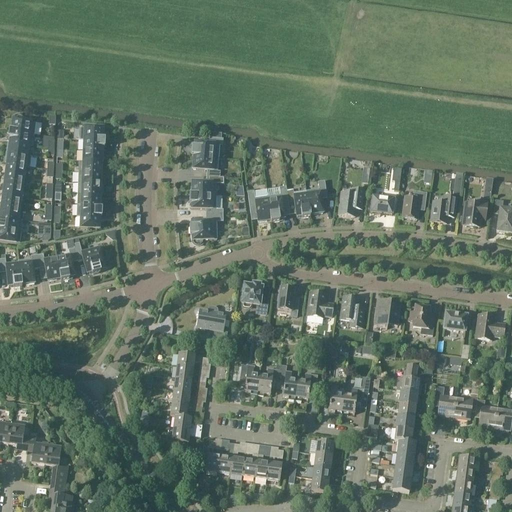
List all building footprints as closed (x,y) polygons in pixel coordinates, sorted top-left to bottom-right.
[(14,119),(12,121),(11,132),(11,133),(33,136),(35,124),(23,122),(23,120),(21,118),(18,117),(16,117),(14,119)] [(80,129),(80,141),(104,142),(104,141),(102,141),(103,130),(80,129)] [(33,136),(12,133),(9,133),(8,140),(10,140),(9,144),(32,147),(33,136)] [(192,149),(191,157),(217,160),(219,147),(222,147),(223,141),(209,139),(208,146),(195,145),(194,149),(192,149)] [(84,141),(83,152),(102,153),(102,149),(104,149),(104,142),(80,141),(84,141)] [(7,148),(6,155),(31,158),(31,157),(27,157),(28,147),(32,148),(32,147),(9,144),(9,148),(7,148)] [(101,164),(102,153),(83,152),(83,163),(79,162),(79,163),(101,164)] [(7,162),(7,166),(29,169),(31,158),(6,155),(5,162),(7,162)] [(206,172),(206,178),(219,179),(220,173),(216,172),(217,160),(191,157),(191,158),(193,158),(192,171),(206,172)] [(101,175),(101,164),(79,163),(78,174),(101,175)] [(7,166),(5,176),(24,179),(25,168),(29,169),(7,166)] [(78,174),(78,185),(103,186),(103,185),(101,185),(101,175),(78,174)] [(459,197),(462,176),(455,175),(453,196),(459,197)] [(22,189),(24,179),(5,176),(4,187),(22,189)] [(223,179),(219,179),(206,178),(206,185),(192,184),(191,197),(189,197),(215,198),(216,185),(223,185),(223,179)] [(486,180),(483,200),(486,200),(486,201),(490,201),(492,181),(486,180)] [(319,191),(306,193),(309,219),(310,219),(310,217),(322,215),(320,201),(327,200),(324,182),(318,183),(319,191)] [(78,185),(77,195),(100,196),(100,193),(102,193),(103,186),(78,185)] [(21,200),(22,189),(4,187),(2,198),(21,200)] [(280,196),(267,198),(271,224),(279,223),(279,221),(284,220),(283,213),(289,212),(286,192),(286,188),(279,189),(280,196)] [(301,220),(309,219),(306,193),(293,194),(293,191),(286,192),(289,212),(295,211),(296,218),(301,218),(301,220)] [(351,196),(341,194),(338,217),(354,219),(355,210),(361,211),(364,192),(351,191),(351,196)] [(270,224),(271,224),(267,198),(255,200),(253,193),(247,194),(249,211),(256,210),(258,224),(270,222),(270,224)] [(414,200),(405,199),(402,220),(416,222),(419,202),(425,203),(426,195),(415,194),(414,200)] [(100,207),(100,196),(77,195),(77,206),(100,207)] [(221,198),(215,198),(189,197),(189,206),(191,206),(191,211),(205,211),(205,217),(223,217),(223,211),(221,211),(221,198)] [(19,211),(21,200),(2,198),(1,208),(19,211)] [(439,204),(433,204),(431,224),(446,225),(447,217),(449,215),(454,216),(456,199),(445,198),(445,202),(441,201),(439,203),(439,204)] [(372,199),(370,214),(391,217),(393,202),(372,199)] [(465,209),(463,209),(462,217),(464,217),(462,227),(479,229),(479,224),(484,224),(486,205),(485,204),(485,203),(474,202),(473,207),(465,206),(465,209)] [(503,203),(495,202),(493,215),(499,216),(496,233),(511,235),(511,212),(502,211),(503,203)] [(80,216),(80,218),(101,218),(101,211),(100,211),(100,207),(77,206),(76,216),(80,216)] [(1,208),(0,214),(0,219),(22,222),(18,221),(19,211),(1,208)] [(223,223),(223,217),(205,217),(205,223),(191,224),(191,229),(189,229),(190,238),(192,237),(192,242),(193,245),(195,247),(197,247),(200,247),(202,245),(203,242),(216,241),(215,223),(223,223)] [(101,219),(101,218),(80,218),(80,229),(99,230),(99,219),(101,219)] [(0,231),(16,233),(20,234),(22,222),(0,219),(0,231)] [(0,242),(15,245),(16,233),(0,231),(0,242)] [(108,266),(108,265),(108,264),(108,263),(107,262),(107,261),(106,261),(105,260),(104,260),(103,260),(102,260),(99,251),(82,255),(79,245),(78,240),(72,241),(74,250),(77,263),(83,261),(87,275),(91,274),(92,276),(100,273),(100,271),(105,270),(106,269),(107,269),(108,268),(108,267),(108,266)] [(71,264),(77,263),(74,250),(68,251),(69,258),(57,260),(60,280),(61,282),(69,281),(69,279),(73,278),(71,264)] [(48,283),(60,280),(57,260),(44,263),(43,256),(37,257),(39,270),(40,281),(47,280),(48,283)] [(32,271),(39,270),(37,257),(31,257),(31,261),(18,262),(19,266),(21,286),(34,285),(32,271)] [(21,288),(21,286),(19,266),(6,268),(5,260),(0,260),(0,273),(0,274),(6,274),(8,288),(13,287),(13,289),(21,288)] [(256,315),(265,316),(268,292),(261,291),(262,289),(259,289),(259,287),(253,286),(252,288),(244,287),(244,288),(242,289),(242,292),(243,294),(242,298),(241,299),(241,302),(242,304),(241,305),(243,305),(243,306),(243,308),(244,309),(249,310),(250,309),(250,307),(251,307),(251,306),(257,307),(256,315)] [(291,313),(290,318),(296,319),(298,303),(292,302),(294,292),(280,290),(279,297),(278,297),(277,303),(278,303),(277,312),(291,313)] [(323,318),(331,319),(332,306),(325,305),(326,297),(310,294),(307,318),(323,320),(323,318)] [(340,321),(350,322),(349,328),(362,330),(364,310),(358,309),(359,301),(343,299),(340,321)] [(374,329),(386,331),(387,327),(397,329),(400,308),(390,307),(390,305),(377,303),(374,329)] [(207,313),(200,312),(197,329),(214,332),(213,341),(225,343),(226,334),(222,334),(225,316),(217,315),(217,313),(217,310),(215,309),(211,308),(209,309),(208,311),(207,313)] [(432,338),(434,323),(427,322),(429,310),(415,308),(414,315),(409,314),(408,323),(413,323),(412,329),(421,330),(420,336),(432,338)] [(466,318),(445,315),(443,331),(464,334),(466,318)] [(494,319),(478,317),(475,340),(491,342),(492,338),(502,340),(504,327),(497,326),(497,327),(493,327),(494,319)] [(366,334),(364,347),(371,348),(373,335),(366,334)] [(178,355),(176,368),(193,370),(194,364),(208,366),(208,360),(178,355)] [(444,367),(446,359),(436,357),(434,365),(444,367)] [(396,392),(401,393),(417,395),(420,395),(421,387),(418,387),(419,382),(415,382),(417,367),(406,366),(404,380),(398,379),(396,392)] [(250,396),(257,397),(259,377),(252,376),(253,368),(241,367),(239,385),(245,386),(244,393),(250,394),(250,396)] [(288,401),(295,402),(298,382),(290,381),(291,374),(286,373),(287,368),(280,367),(280,372),(277,391),(283,391),(282,398),(288,399),(288,401)] [(191,383),(193,370),(176,368),(175,380),(191,383)] [(266,378),(259,377),(257,397),(263,398),(263,396),(270,396),(271,390),(277,391),(280,372),(275,371),(268,370),(266,378)] [(304,383),(298,382),(295,402),(301,403),(301,401),(308,402),(309,395),(315,396),(316,389),(319,389),(320,384),(317,382),(317,377),(305,375),(304,383)] [(175,380),(173,393),(190,395),(191,383),(175,380)] [(334,415),(341,416),(343,397),(336,396),(337,388),(325,386),(323,405),(329,406),(328,412),(334,413),(334,415)] [(439,419),(453,421),(456,398),(443,396),(444,390),(436,388),(434,409),(440,409),(439,419)] [(344,392),(343,397),(341,416),(347,417),(348,415),(354,416),(355,409),(361,410),(363,391),(352,390),(351,393),(344,392)] [(469,400),(456,398),(453,421),(467,423),(468,413),(475,414),(477,401),(478,391),(471,390),(469,400)] [(173,393),(171,405),(188,407),(190,395),(173,393)] [(416,407),(417,395),(401,393),(399,405),(416,407)] [(484,402),(477,401),(475,414),(474,420),(481,421),(480,430),(494,432),(497,409),(484,407),(484,402)] [(170,418),(174,418),(186,419),(188,407),(171,405),(170,418)] [(399,405),(397,418),(414,420),(416,407),(399,405)] [(510,411),(497,409),(494,432),(508,433),(509,424),(511,424),(511,406),(510,411)] [(191,420),(186,419),(174,418),(173,430),(201,434),(202,428),(194,427),(193,429),(190,428),(191,420)] [(397,418),(396,430),(412,432),(414,420),(397,418)] [(0,444),(8,446),(11,424),(5,423),(5,427),(0,426),(0,444)] [(21,450),(27,451),(29,438),(23,438),(24,430),(16,429),(17,425),(11,424),(8,446),(21,448),(21,450)] [(200,439),(201,434),(173,430),(171,443),(188,445),(189,437),(193,438),(200,439)] [(411,444),(412,432),(396,430),(394,442),(399,443),(411,444)] [(31,465),(45,467),(48,445),(42,444),(41,448),(35,447),(36,439),(29,438),(27,451),(33,452),(31,465)] [(208,449),(203,448),(200,467),(205,467),(205,472),(217,474),(220,458),(212,456),(213,451),(215,443),(209,442),(208,449)] [(317,443),(315,455),(332,458),(333,445),(317,443)] [(399,443),(397,455),(414,457),(415,444),(411,444),(399,443)] [(54,468),(51,491),(64,493),(68,461),(59,460),(61,451),(53,450),(53,446),(48,445),(45,467),(54,468)] [(226,458),(220,458),(217,474),(230,476),(234,446),(229,445),(228,453),(227,459),(226,458)] [(239,446),(234,446),(230,476),(242,477),(244,461),(237,460),(238,454),(239,446)] [(242,477),(254,479),(259,449),(253,448),(251,462),(244,461),(242,477)] [(264,449),(259,449),(254,479),(266,481),(269,464),(262,463),(264,449)] [(315,455),(314,468),(330,470),(332,458),(315,455)] [(412,469),(414,457),(397,455),(395,467),(412,469)] [(459,458),(457,471),(474,473),(476,461),(459,458)] [(282,466),(269,464),(266,481),(279,483),(282,466)] [(395,467),(394,479),(410,481),(412,469),(395,467)] [(330,474),(330,470),(314,468),(312,480),(328,483),(328,482),(331,483),(332,475),(330,474)] [(472,485),(474,473),(457,471),(456,483),(472,485)] [(409,494),(410,481),(394,479),(392,492),(409,494)] [(327,495),(328,483),(312,480),(310,493),(327,495)] [(471,498),(472,485),(456,483),(454,495),(471,498)] [(51,491),(48,510),(62,511),(70,511),(73,500),(63,499),(64,493),(51,491)] [(454,495),(452,508),(469,510),(471,498),(454,495)]
